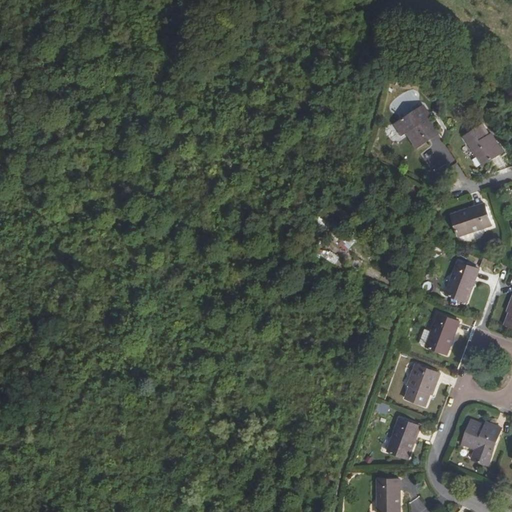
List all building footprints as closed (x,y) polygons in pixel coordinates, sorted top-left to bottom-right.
[(433,117),(426,106),(396,125),(403,136),(408,133),(418,148),(440,134),(430,119),(433,117)] [(489,134),(482,123),(464,134),(483,163),(502,150),(491,133),(489,134)] [(489,225),(482,205),(448,217),(456,237),(489,225)] [(330,231),(337,222),(314,213),(310,224),(330,231)] [(361,236),(343,222),(333,235),(350,249),(361,236)] [(329,251),(319,248),(318,253),(326,257),(329,251)] [(329,251),(326,257),(337,265),(342,257),(332,250),(331,252),(329,251)] [(477,269),(456,261),(444,294),(465,301),(477,269)] [(446,353),(458,320),(438,312),(426,345),(446,353)] [(438,376),(413,366),(405,389),(407,390),(404,398),(424,406),(428,397),(430,398),(438,376)] [(388,414),(391,406),(380,402),(377,411),(388,414)] [(420,426),(398,418),(386,451),(407,459),(420,426)] [(484,426),(471,421),(462,444),(475,449),(472,459),(488,466),(501,429),(485,423),(484,426)] [(378,480),(377,511),(399,511),(400,480),(378,480)]
